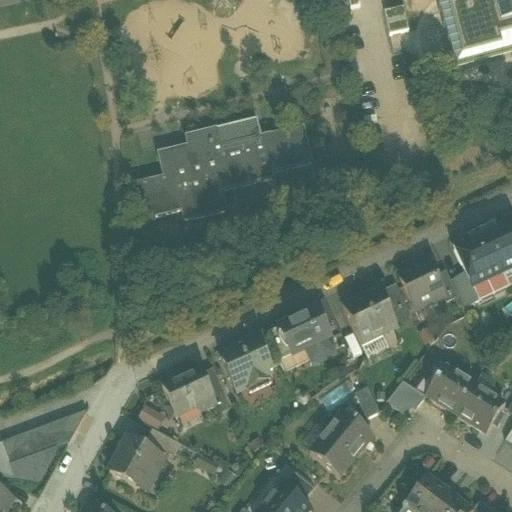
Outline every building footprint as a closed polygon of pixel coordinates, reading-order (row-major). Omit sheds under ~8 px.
[(434,0),(455,74),(511,58),(511,46),(505,49),(503,41),(498,43),(501,53),(461,63),(447,12),(453,10),(449,0),(434,0)] [(511,0),(449,0),(453,10),(447,12),(461,63),(501,53),(498,43),(503,41),(505,49),(511,46),(511,0)] [(403,11),(383,15),(388,39),(408,35),(403,11)] [(256,124),(215,134),(219,152),(260,142),(256,124)] [(270,140),(260,142),(219,152),(215,134),(185,142),(187,151),(189,157),(169,161),(168,156),(157,159),(163,183),(131,191),(140,226),(181,216),(183,226),(225,215),(221,196),(272,183),(270,178),(311,168),(302,132),(270,140)] [(187,151),(168,156),(169,161),(189,157),(187,151)] [(451,251),(471,292),(511,272),(511,229),(509,224),(451,251)] [(398,281),(414,315),(442,302),(443,301),(434,281),(427,267),(398,281)] [(442,302),(445,308),(457,302),(445,276),(434,281),(443,301),(442,302)] [(380,298),(392,323),(407,316),(395,291),(380,298)] [(342,314),(359,349),(379,339),(380,340),(396,332),(392,323),(380,298),(379,296),(342,314)] [(315,316),(324,336),(336,330),(324,305),(312,311),(315,316)] [(305,355),(326,345),(328,344),(324,336),(315,316),(292,327),(305,355)] [(266,339),(269,346),(279,368),(305,355),(292,327),(266,339)] [(379,339),(359,349),(360,350),(380,340),(379,339)] [(220,361),(236,397),(267,382),(265,376),(260,367),(265,365),(258,351),(255,345),(220,361)] [(332,358),(326,345),(305,355),(311,367),(320,367),(327,363),(332,358)] [(280,369),(279,368),(269,346),(258,351),(265,365),(260,367),(265,376),(280,369)] [(425,402),(455,421),(474,391),(444,373),(425,402)] [(202,380),(212,402),(223,397),(213,375),(202,380)] [(162,395),(175,422),(195,412),(198,418),(216,410),(212,402),(202,380),(200,377),(162,395)] [(480,381),(474,391),(488,400),(495,390),(480,381)] [(410,415),(413,417),(423,404),(402,388),(392,400),(410,415)] [(488,400),(474,391),(455,421),(486,440),(504,410),(488,400)] [(354,399),(366,424),(379,418),(379,417),(367,393),(354,399)] [(386,408),(404,422),(410,415),(392,400),(386,408)] [(139,422),(160,433),(167,420),(147,408),(139,422)] [(2,447),(10,469),(57,452),(67,448),(68,448),(86,416),(85,415),(2,447)] [(308,459),(338,484),(339,483),(338,482),(363,451),(364,452),(372,442),(342,418),(308,459)] [(160,455),(173,462),(180,450),(152,434),(145,447),(160,455)] [(109,478),(138,494),(157,460),(142,452),(127,444),(109,478)] [(38,487),(57,452),(10,469),(2,447),(0,447),(0,479),(3,481),(38,487)] [(145,447),(142,452),(157,460),(160,455),(145,447)] [(167,465),(157,460),(138,494),(148,500),(167,465)] [(283,492),(301,508),(313,494),(294,478),(283,492)] [(404,511),(440,511),(451,498),(442,491),(441,493),(427,483),(404,511)] [(306,511),(301,508),(283,492),(281,491),(263,511),(306,511)] [(459,505),(451,498),(440,511),(464,511),(458,507),(459,505)] [(0,511),(8,511),(12,505),(3,500),(2,502),(0,501),(0,511)]
